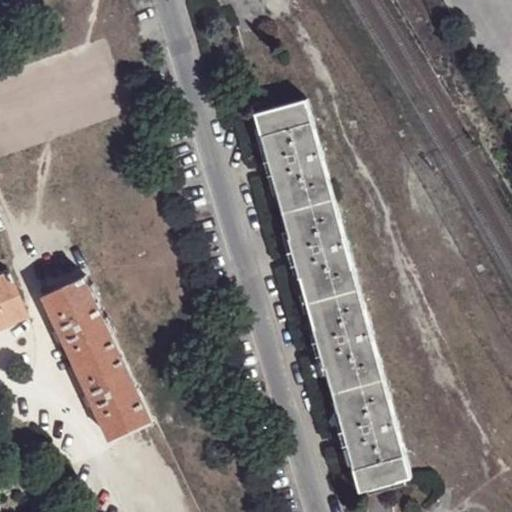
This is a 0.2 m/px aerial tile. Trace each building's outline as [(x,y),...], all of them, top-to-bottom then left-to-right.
[(255,109),(361,485),(412,472),(305,94),(255,109)] [(0,328),(28,316),(9,271),(0,274),(0,328)] [(92,394),(97,406),(113,440),(154,421),(88,276),(47,295),(61,328),(68,341),(92,394)] [(68,341),(61,328),(57,330),(63,343),(68,341)] [(93,409),(97,406),(92,394),(88,396),(93,409)]
